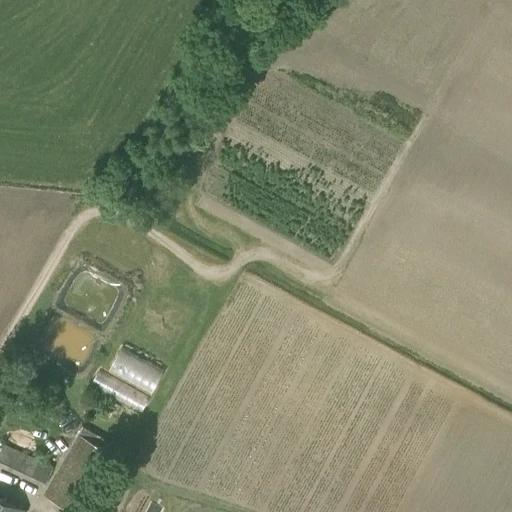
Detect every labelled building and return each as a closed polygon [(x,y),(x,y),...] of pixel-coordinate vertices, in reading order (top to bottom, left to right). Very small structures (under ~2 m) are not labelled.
[(121,346),(109,369),(153,391),(165,368),(121,346)] [(94,384),(142,411),(150,396),(102,370),(94,384)] [(73,511),(76,511),(112,452),(109,451),(114,444),(83,425),(42,494),(73,511)] [(57,459),(9,436),(5,444),(0,441),(0,466),(44,487),(57,459)] [(23,511),(24,511),(0,499),(0,511),(23,511)]
